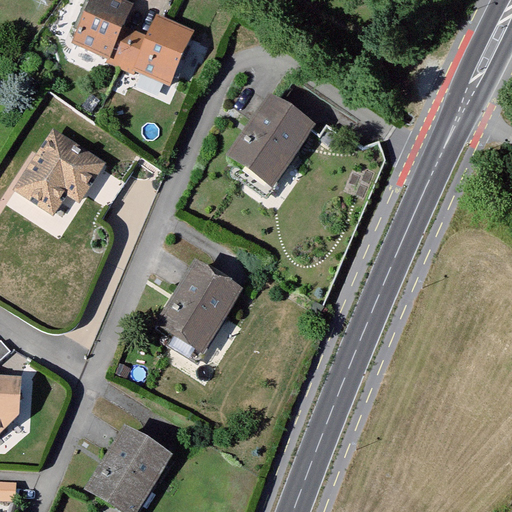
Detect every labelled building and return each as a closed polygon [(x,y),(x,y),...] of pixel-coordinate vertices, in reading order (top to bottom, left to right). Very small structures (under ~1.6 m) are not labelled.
[(174,91),(198,37),(160,21),(153,37),(130,27),(137,10),(115,0),(95,0),(74,47),(112,64),(111,67),(134,77),(136,74),(174,91)] [(319,133),(273,101),(230,162),(277,194),(319,133)] [(82,209),(108,169),(55,135),(15,196),(55,222),(69,201),(82,209)] [(199,268),(160,333),(207,362),(247,297),(199,268)] [(24,381),(0,379),(0,438),(21,418),(24,381)] [(140,511),(174,458),(126,429),(86,493),(116,511),(140,511)] [(0,478),(0,498),(17,499),(18,480),(0,478)]
